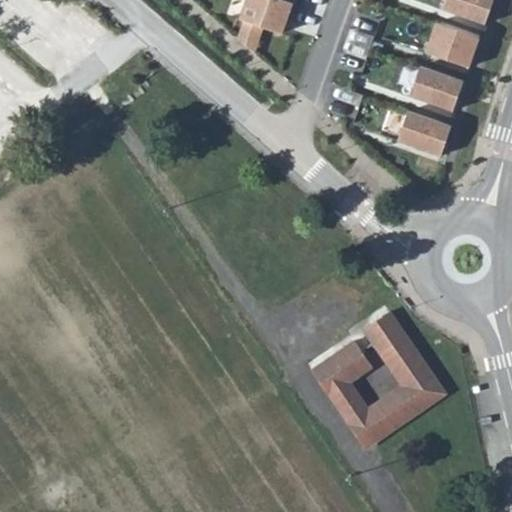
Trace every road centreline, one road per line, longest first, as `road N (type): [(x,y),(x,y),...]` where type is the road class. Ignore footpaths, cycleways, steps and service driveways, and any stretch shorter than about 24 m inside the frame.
road 1 (residential): [(291,145),(116,0)]
road 2 (residential): [(427,261),(291,145)]
road 3 (residential): [(291,145),(346,0)]
